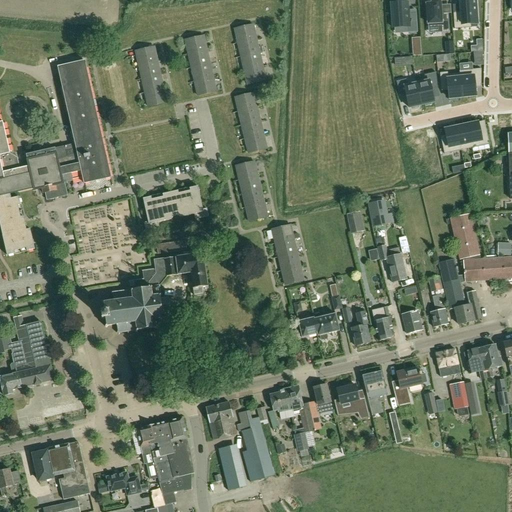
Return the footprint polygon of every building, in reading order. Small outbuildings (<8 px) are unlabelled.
[(459,0),(461,13),(453,13),(454,29),(471,28),(471,23),(478,23),(475,0),(459,0)] [(432,4),(426,4),(428,28),(441,27),(441,33),(449,32),(448,14),(441,14),(441,5),(440,1),(432,2),(432,4)] [(407,3),(391,4),(393,28),(394,28),(408,27),(408,33),(417,32),(416,13),(408,13),(408,10),(407,3)] [(238,43),(257,39),(253,25),(235,30),(238,43)] [(189,54),(207,50),(204,37),(186,41),(189,54)] [(238,43),(241,57),(260,53),(257,39),(238,43)] [(136,52),(139,66),(158,61),(155,48),(136,52)] [(189,54),(192,68),(210,64),(207,50),(189,54)] [(260,53),(241,57),(244,71),(263,67),(260,53)] [(0,222),(8,255),(15,254),(15,251),(27,248),(28,251),(35,249),(31,229),(27,230),(24,216),(21,217),(18,205),(21,205),(19,197),(12,199),(11,194),(21,191),(34,188),(34,190),(42,189),(43,193),(46,193),(47,199),(67,194),(65,183),(73,181),(71,173),(81,171),(84,184),(111,178),(85,61),(58,67),(75,144),(27,155),(29,167),(20,169),(17,158),(10,154),(3,122),(0,122),(0,222)] [(161,75),(158,61),(139,66),(142,79),(161,75)] [(192,68),(195,82),(213,78),(210,64),(192,68)] [(263,67),(244,71),(247,85),(266,80),(263,67)] [(481,69),(460,71),(462,97),(469,97),(469,99),(476,98),(475,85),(481,85),(481,69)] [(448,72),(440,73),(442,88),(448,88),(449,101),(456,100),(456,98),(462,97),(460,71),(459,71),(459,74),(448,75),(448,72)] [(425,80),(416,81),(421,105),(422,105),(425,104),(425,106),(432,104),(431,103),(434,102),(431,89),(438,87),(436,73),(424,75),(425,80)] [(142,79),(146,93),(164,89),(161,75),(142,79)] [(216,92),(213,78),(195,82),(198,96),(216,92)] [(406,80),(396,82),(400,96),(406,95),(409,108),(412,107),(413,110),(419,108),(419,106),(421,105),(416,81),(407,84),(406,80)] [(167,103),(164,89),(146,93),(149,107),(167,103)] [(238,112),(257,107),(254,94),(235,98),(238,112)] [(257,107),(238,112),(242,126),(261,121),(257,107)] [(186,119),(193,115),(190,108),(182,113),(186,119)] [(264,135),(261,121),(242,126),(245,139),(264,135)] [(478,123),(467,125),(472,148),(489,144),(485,126),(479,127),(478,123)] [(467,125),(456,127),(461,151),(472,148),(467,125)] [(441,137),(444,154),(461,151),(456,127),(445,129),(446,136),(441,137)] [(267,149),(264,135),(245,139),(248,153),(267,149)] [(239,181),(258,176),(255,162),(236,167),(239,181)] [(258,176),(239,181),(242,194),(261,190),(258,176)] [(187,189),(193,215),(195,214),(196,220),(209,217),(207,209),(203,210),(198,187),(187,189)] [(193,215),(187,189),(176,192),(182,217),(193,215)] [(264,204),(261,190),(242,194),(246,208),(264,204)] [(171,220),(182,217),(176,192),(165,194),(171,220)] [(171,220),(165,194),(154,197),(160,222),(171,220)] [(160,222),(154,197),(143,199),(149,222),(145,223),(147,231),(160,228),(159,223),(160,222)] [(389,214),(386,200),(369,204),(374,227),(391,224),(395,223),(393,213),(389,214)] [(230,201),(216,205),(221,222),(235,217),(230,201)] [(268,217),(264,204),(246,208),(249,222),(268,217)] [(346,215),(351,234),(364,231),(360,212),(346,215)] [(458,276),(460,285),(465,282),(511,278),(511,257),(474,260),(473,256),(479,255),(470,214),(446,220),(447,224),(451,223),(460,260),(466,259),(466,261),(463,261),(464,276),(458,276)] [(273,230),(276,244),(294,239),(291,226),(273,230)] [(276,244),(279,258),(297,253),(294,239),(276,244)] [(158,254),(187,250),(186,241),(156,245),(158,254)] [(498,244),(498,256),(511,257),(511,244),(498,244)] [(386,246),(378,248),(381,261),(388,259),(388,258),(386,246)] [(417,250),(422,262),(427,259),(422,248),(417,250)] [(102,312),(101,312),(101,313),(102,313),(102,318),(102,319),(103,319),(103,320),(107,319),(108,325),(106,326),(106,327),(108,326),(117,324),(117,326),(118,326),(119,332),(117,332),(117,334),(119,333),(119,335),(121,335),(120,333),(128,332),(128,334),(130,333),(129,332),(134,331),(137,331),(136,332),(137,332),(138,331),(156,328),(158,330),(159,329),(157,327),(157,325),(157,324),(163,323),(164,324),(165,323),(164,322),(163,319),(165,320),(165,318),(164,317),(163,313),(169,313),(169,314),(171,314),(170,312),(173,309),(174,309),(175,308),(173,308),(172,303),(174,303),(174,301),(171,302),(168,299),(168,298),(167,298),(167,300),(161,300),(161,297),(162,295),(161,293),(160,286),(168,277),(191,273),(194,295),(204,294),(203,288),(209,287),(204,254),(190,256),(190,253),(184,253),(185,257),(155,261),(156,268),(142,270),(144,279),(139,279),(129,281),(130,289),(131,289),(130,289),(132,291),(124,292),(124,291),(123,291),(123,293),(115,294),(115,292),(113,292),(113,294),(112,294),(112,296),(114,295),(115,301),(114,301),(114,302),(106,304),(104,301),(103,303),(105,305),(106,311),(102,311),(102,312)] [(279,258),(282,271),(301,267),(297,253),(279,258)] [(392,267),(389,267),(392,283),(407,279),(402,259),(401,254),(390,257),(392,267)] [(460,285),(458,276),(454,260),(438,263),(449,310),(455,309),(459,325),(475,321),(482,319),(476,291),(467,293),(470,305),(460,307),(458,298),(463,297),(460,285)] [(301,267),(282,271),(285,285),(304,281),(301,267)] [(442,295),(444,295),(440,277),(429,279),(433,297),(436,312),(431,313),(434,328),(448,324),(442,295)] [(331,298),(334,311),(342,309),(339,296),(331,298)] [(294,307),(296,314),(303,312),(301,305),(294,307)] [(384,320),(374,322),(379,341),(394,337),(387,307),(382,309),(384,320)] [(352,322),(349,308),(342,309),(345,324),(352,322)] [(418,311),(402,315),(407,334),(423,330),(418,311)] [(359,327),(351,329),(355,347),(371,343),(367,325),(368,325),(365,312),(356,314),(359,327)] [(314,318),(319,336),(320,339),(321,340),(327,339),(327,337),(327,334),(340,331),(336,314),(315,319),(315,318),(314,318)] [(14,319),(19,342),(11,344),(10,337),(0,339),(0,353),(5,352),(4,351),(12,349),(13,355),(15,363),(11,363),(10,368),(12,375),(0,378),(4,396),(13,394),(12,390),(35,385),(35,386),(42,384),(42,383),(54,381),(44,338),(41,322),(24,326),(22,317),(14,319)] [(318,336),(319,336),(314,318),(299,322),(303,338),(318,335),(318,336)] [(0,326),(0,332),(15,330),(14,324),(0,326)] [(483,364),(485,370),(487,378),(494,377),(492,369),(502,366),(500,357),(498,357),(495,345),(480,348),(483,364)] [(471,373),(479,372),(481,380),(487,378),(485,370),(483,364),(480,348),(467,351),(467,352),(466,353),(470,371),(471,373)] [(441,378),(460,373),(455,349),(436,354),(441,378)] [(504,367),(498,369),(501,377),(506,375),(504,367)] [(399,381),(392,382),(397,402),(398,406),(411,403),(410,398),(407,387),(422,383),(418,368),(397,373),(399,381)] [(388,394),(382,371),(362,376),(371,410),(382,408),(381,403),(385,401),(383,395),(388,394)] [(468,405),(467,395),(464,382),(449,385),(454,410),(467,408),(469,407),(468,405)] [(333,411),(332,409),(326,385),(324,385),(322,383),(317,384),(316,387),(314,388),(318,405),(320,414),(333,411)] [(358,417),(370,414),(366,402),(360,403),(356,385),(337,390),(341,404),(354,400),(358,417)] [(284,389),(290,417),(294,417),(293,412),(299,411),(304,410),(303,405),(298,386),(284,389)] [(290,417),(284,389),(279,391),(279,393),(270,396),(274,411),(278,410),(278,412),(279,412),(281,419),(290,417)] [(500,406),(509,405),(506,390),(497,392),(500,406)] [(425,393),(428,405),(435,404),(432,392),(425,393)] [(467,395),(469,405),(479,404),(477,393),(467,395)] [(230,402),(206,408),(214,440),(238,435),(230,402)] [(305,433),(321,430),(314,402),(303,405),(304,410),(299,411),(303,429),(305,433)] [(260,422),(268,420),(265,408),(257,409),(260,422)] [(389,414),(396,444),(402,443),(395,412),(389,414)] [(136,429),(142,455),(144,465),(146,464),(150,480),(158,478),(163,496),(164,503),(165,505),(177,502),(174,493),(176,493),(191,489),(188,480),(191,480),(189,475),(192,474),(194,474),(194,470),(190,448),(182,418),(159,423),(136,429)] [(259,418),(241,422),(242,424),(237,425),(239,433),(242,432),(247,451),(242,453),(251,483),(275,476),(259,418)] [(308,449),(306,436),(305,433),(303,429),(295,431),(296,435),(294,436),(298,452),(309,450),(309,449),(308,449)] [(78,442),(69,444),(46,449),(46,451),(33,454),(39,481),(53,478),(52,476),(64,474),(65,479),(59,480),(63,500),(90,494),(78,442)] [(278,454),(287,452),(284,444),(276,447),(278,454)] [(238,447),(220,452),(229,493),(248,489),(238,447)] [(221,462),(209,465),(216,494),(228,491),(221,462)] [(0,487),(1,491),(2,497),(7,496),(6,487),(21,484),(18,472),(11,473),(10,469),(0,471),(0,487)] [(128,479),(127,473),(107,478),(110,492),(125,488),(127,496),(141,493),(141,491),(139,486),(138,477),(128,479)] [(278,482),(279,499),(297,499),(297,481),(278,482)] [(43,509),(43,511),(79,511),(77,501),(43,509)]
